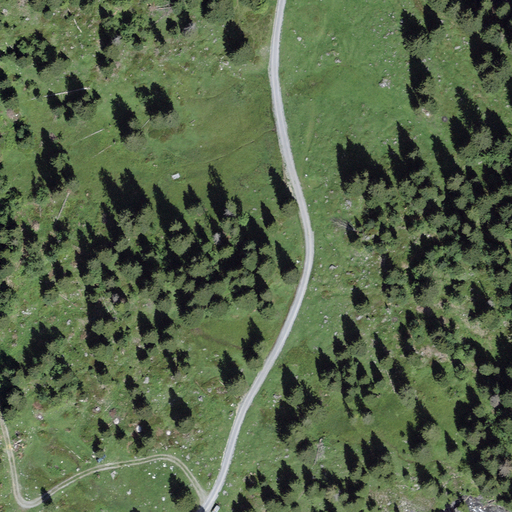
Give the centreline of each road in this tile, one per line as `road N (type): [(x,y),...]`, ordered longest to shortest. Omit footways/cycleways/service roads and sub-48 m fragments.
road 1 (track): [(282,0),(279,94),(309,250),(281,342),(241,414),(204,511)]
road 2 (track): [(0,391),(24,503),(82,472),(166,456),(192,474),(202,511)]
